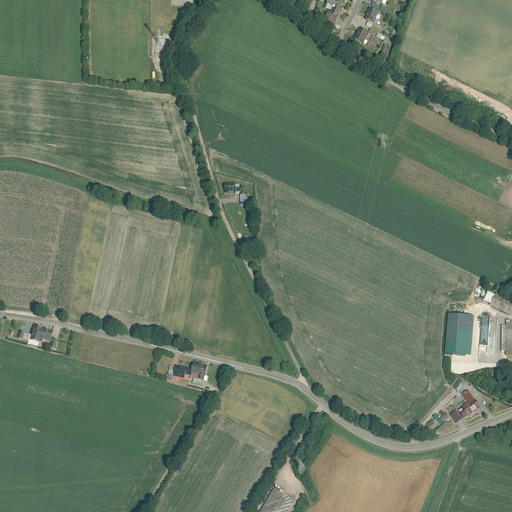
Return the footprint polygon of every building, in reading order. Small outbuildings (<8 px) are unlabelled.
[(346,2),(340,0),(329,0),(327,7),(333,9),(332,12),(329,11),(327,18),(338,22),(340,17),(341,17),(346,2)] [(375,22),(380,12),(370,8),(366,18),(375,22)] [(370,33),(361,27),(355,37),(365,43),(370,33)] [(240,194),(240,188),(235,188),(235,185),(225,185),(226,194),(235,193),(235,194),(240,194)] [(245,188),(240,188),(240,194),(240,202),(247,202),(247,198),(246,198),(245,196),(248,195),(248,189),(245,189),(245,188)] [(491,304),(494,295),(487,292),(484,302),(491,304)] [(511,305),(495,298),(491,308),(511,317),(511,305)] [(471,319),(450,317),(447,356),(468,357),(471,319)] [(488,358),(489,317),(481,317),(479,357),(488,358)] [(511,356),(511,323),(509,324),(509,321),(506,321),(506,326),(501,326),(501,352),(505,352),(505,357),(511,356)] [(54,331),(34,326),(31,340),(40,342),(41,339),(52,342),(54,331)] [(209,365),(194,362),(193,369),(192,373),(200,375),(199,379),(205,380),(206,376),(207,376),(209,365)] [(193,369),(177,365),(174,375),(186,379),(187,374),(191,375),(192,373),(193,369)] [(461,379),(454,388),(460,393),(466,383),(461,379)] [(469,390),(463,394),(471,404),(460,411),(465,419),(482,408),(469,390)] [(440,418),(442,423),(449,418),(446,414),(440,418)] [(274,488),(260,511),(290,511),(297,501),(274,488)]
